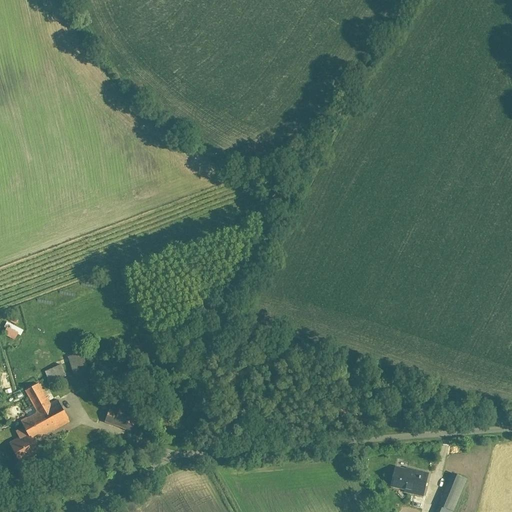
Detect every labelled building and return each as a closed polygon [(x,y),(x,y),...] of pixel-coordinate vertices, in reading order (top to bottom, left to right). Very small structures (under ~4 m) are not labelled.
[(2,334),(17,339),(21,328),(6,322),(2,334)] [(67,360),(73,377),(88,371),(82,355),(67,360)] [(44,373),(49,385),(64,379),(59,367),(44,373)] [(36,416),(22,424),(24,429),(16,433),(19,439),(8,445),(19,466),(40,455),(33,441),(68,423),(58,404),(51,407),(40,385),(24,393),(36,416)] [(104,423),(131,434),(138,416),(133,414),(136,405),(124,401),(120,409),(102,402),(99,411),(108,415),(104,423)] [(396,462),(391,488),(423,494),(428,469),(396,462)] [(453,511),(465,482),(450,476),(435,511),(453,511)]
